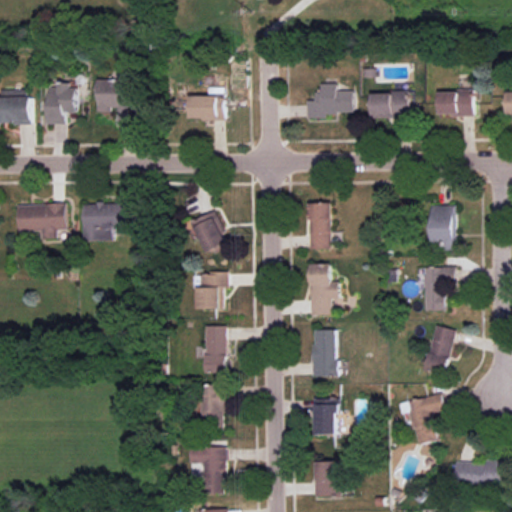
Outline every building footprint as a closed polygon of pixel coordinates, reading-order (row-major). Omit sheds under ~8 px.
[(120,121),(137,121),(137,79),(99,79),(99,110),(120,110),(120,121)] [(356,112),(356,90),(339,90),(338,83),(322,83),(323,91),(317,91),(317,100),(308,100),(309,118),(329,117),(329,113),(356,112)] [(79,84),(49,84),(49,123),(67,123),(67,112),(79,112),(79,84)] [(0,123),(35,123),(34,96),(27,96),(27,89),(0,90),(1,102),(0,102),(0,123)] [(441,91),(441,115),(476,115),(475,90),(441,91)] [(374,92),(374,118),(412,117),(411,91),(374,92)] [(227,119),(227,95),(192,95),(192,119),(227,119)] [(312,248),(334,248),(332,202),(311,203),(312,248)] [(20,204),(21,231),(43,230),(43,238),(60,238),(60,229),(69,229),(68,203),(20,204)] [(85,203),(85,241),(115,240),(115,228),(140,228),(140,203),(85,203)] [(458,204),(433,205),(434,243),(447,243),(447,250),(458,250),(458,204)] [(232,242),(216,210),(195,221),(210,252),(232,242)] [(333,263),(312,263),(313,314),(334,314),(334,298),(341,297),(341,281),(334,281),(333,263)] [(427,310),(448,310),(447,283),(458,283),(458,266),(427,267),(427,310)] [(200,308),(225,308),(225,287),(231,287),(231,274),(201,273),(200,308)] [(448,373),(458,329),(438,324),(427,368),(448,373)] [(208,326),(209,372),(230,372),(229,325),(208,326)] [(316,376),(339,375),(339,329),(315,329),(316,376)] [(226,411),(232,411),(232,384),(204,384),(205,425),(226,424),(226,411)] [(401,402),(403,413),(413,411),(419,444),(440,440),(434,413),(447,410),(443,394),(401,402)] [(341,433),(341,398),(317,398),(318,434),(341,433)] [(228,446),(193,446),(193,462),(207,462),(207,492),(229,492),(228,446)] [(458,460),(457,484),(507,485),(508,460),(458,460)] [(343,495),(343,461),(317,461),(318,496),(343,495)]
